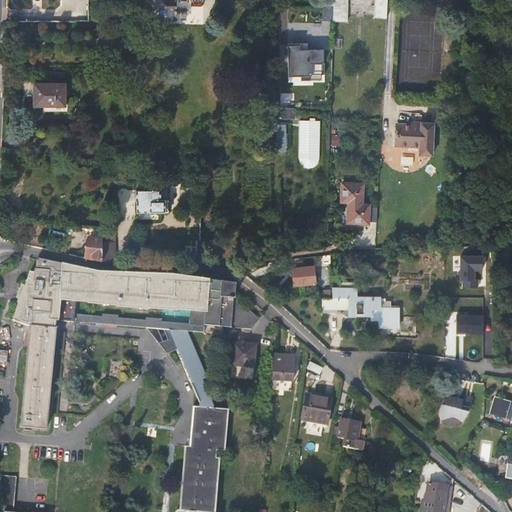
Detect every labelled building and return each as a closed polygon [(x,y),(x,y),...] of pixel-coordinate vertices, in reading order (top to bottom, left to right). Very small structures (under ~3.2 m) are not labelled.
[(346,0),(332,0),(332,26),(339,26),(340,20),(346,20),(346,0)] [(387,9),(386,0),(375,0),(374,20),(386,20),(387,9)] [(324,84),(325,48),(289,47),(288,83),(324,84)] [(64,85),(37,84),(34,84),(34,85),(33,107),(42,107),(42,112),(66,112),(66,107),(64,107),(64,85)] [(296,110),(283,110),(283,120),(296,120),(296,110)] [(316,118),(309,118),(309,120),(300,120),(299,159),(301,163),(303,165),(307,167),(310,168),(314,166),(317,165),(319,162),(320,159),(320,120),(316,120),(316,118)] [(414,125),(397,124),(396,147),(420,148),(419,156),(432,156),(434,125),(414,123),(414,125)] [(286,126),(276,126),(277,141),(286,139),(286,126)] [(341,135),(332,135),(332,145),(341,145),(341,135)] [(129,165),(129,177),(129,180),(142,180),(141,164),(129,165)] [(137,188),(137,211),(160,210),(169,211),(169,185),(161,185),(161,188),(153,188),(153,186),(145,186),(145,188),(137,188)] [(368,222),(376,223),(377,209),(369,208),(369,206),(360,205),(362,186),(342,185),(341,203),(349,203),(347,223),(368,225),(368,222)] [(160,210),(137,211),(138,219),(160,219),(160,210)] [(86,238),(85,259),(101,262),(101,242),(101,239),(86,238)] [(101,242),(101,262),(109,262),(116,263),(114,244),(112,243),(112,242),(101,242)] [(482,289),(483,256),(461,255),(460,288),(482,289)] [(31,327),(22,427),(46,429),(56,321),(168,330),(176,347),(193,384),(192,385),(195,392),(200,403),(199,408),(193,407),(190,437),(189,447),(185,447),(179,511),(178,511),(177,511),(176,511),(175,511),(174,511),(214,511),(219,459),(216,459),(216,451),(224,452),(228,410),(214,409),(214,407),(204,383),(203,380),(206,379),(187,332),(203,333),(204,325),(251,329),(260,319),(235,297),(235,285),(212,282),(172,276),(156,276),(118,274),(98,273),(49,262),(37,260),(35,273),(30,272),(13,321),(31,327)] [(313,267),(292,269),(294,285),(315,283),(313,267)] [(332,299),(324,299),(323,314),(338,314),(338,306),(349,306),(349,313),(371,314),(371,317),(380,317),(380,327),(398,327),(399,310),(380,309),(380,300),(354,298),(354,290),(332,290),(332,299)] [(456,314),(445,315),(446,351),(456,351),(456,314)] [(482,316),(456,316),(456,333),(483,334),(482,316)] [(255,345),(233,343),(231,365),(254,367),(255,345)] [(273,354),(272,380),(292,382),(294,356),(273,354)] [(332,400),(307,395),(302,420),(328,424),(332,400)] [(462,401),(446,397),(445,400),(443,399),(440,415),(441,422),(455,420),(464,424),(468,414),(472,399),(464,397),(462,401)] [(503,420),(505,416),(511,417),(511,413),(511,406),(493,400),(488,415),(503,420)] [(341,418),(338,438),(345,439),(344,447),(364,450),(368,429),(361,427),(362,421),(341,418)] [(14,511),(17,477),(1,476),(0,483),(0,506),(5,507),(4,511),(14,511)] [(448,511),(452,488),(428,484),(425,501),(422,501),(421,509),(424,510),(423,511),(448,511)]
